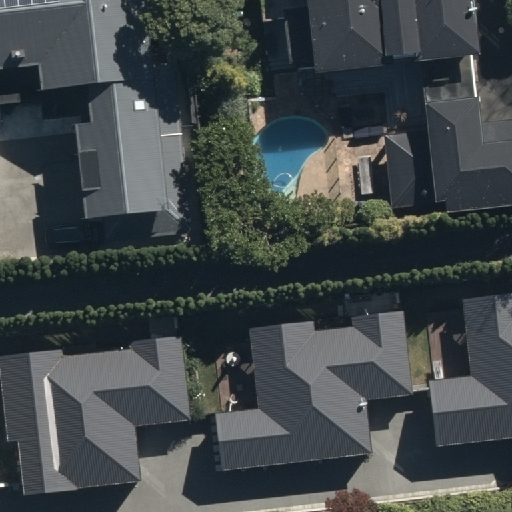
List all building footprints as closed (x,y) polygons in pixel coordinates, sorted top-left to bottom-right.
[(163,219),(143,0),(0,0),(0,107),(88,100),(91,134),(77,135),(85,226),(163,219)] [(466,0),(303,0),(305,17),(286,19),(291,73),(312,71),(313,82),(473,65),(466,0)] [(476,108),(423,113),(432,208),(443,207),(444,220),(511,214),(511,125),(478,128),(476,108)] [(511,294),(462,301),(471,377),(429,381),(436,446),(511,437),(511,294)] [(259,407),(217,413),(224,473),(373,455),(366,401),(414,395),(404,311),(249,329),(259,407)] [(181,337),(0,357),(0,374),(8,442),(16,441),(22,498),(144,484),(138,429),(191,423),(181,337)]
